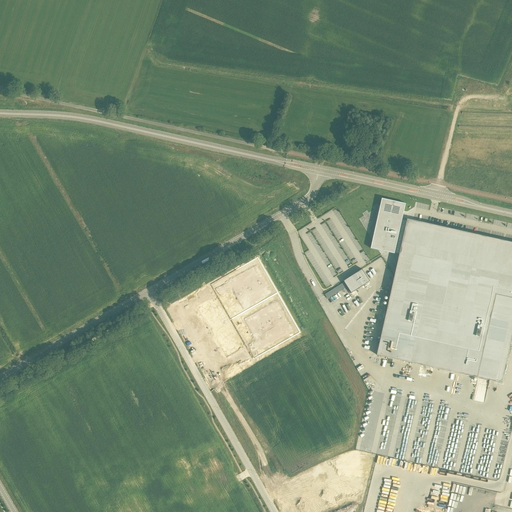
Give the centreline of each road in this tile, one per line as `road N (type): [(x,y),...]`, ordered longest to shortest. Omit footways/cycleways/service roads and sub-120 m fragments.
road 1 (unclassified): [(282,162),(109,123),(0,113)]
road 2 (track): [(265,147),(0,89)]
road 3 (unclassified): [(149,291),(274,511)]
road 4 (unclassified): [(149,291),(306,200),(317,172)]
road 5 (unclassified): [(132,301),(0,377)]
road 6 (unclassified): [(317,172),(435,198)]
road 7 (unclassified): [(437,192),(319,167)]
